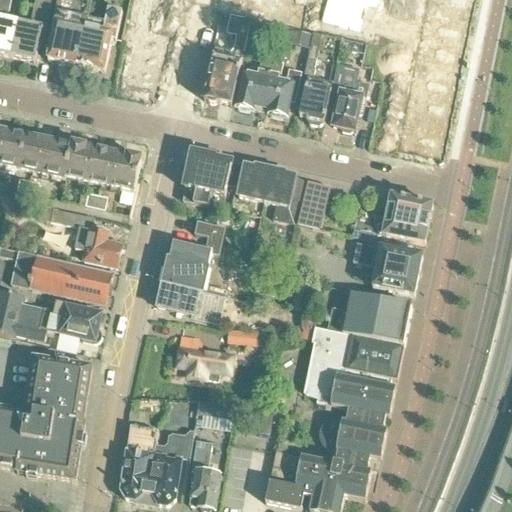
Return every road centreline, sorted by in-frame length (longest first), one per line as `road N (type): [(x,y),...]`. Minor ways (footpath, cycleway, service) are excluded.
road 1 (residential): [(175,133),(95,511)]
road 2 (primary): [(511,204),(475,369),(424,511)]
road 3 (residential): [(459,198),(175,133)]
road 4 (residential): [(175,133),(0,94)]
road 5 (primary): [(511,349),(458,511)]
road 6 (residential): [(204,0),(175,133)]
road 7 (residential): [(459,198),(434,316)]
